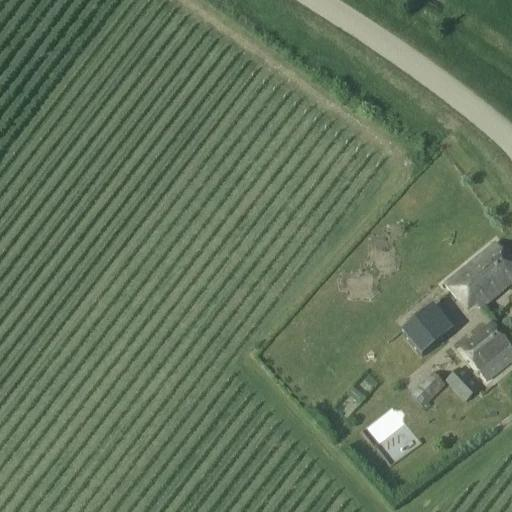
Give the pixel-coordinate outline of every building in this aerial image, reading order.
[(511,266),(494,245),(446,285),(458,299),(467,291),(482,309),(511,284),(511,266)] [(431,308),(400,334),(420,359),(442,341),(432,328),(441,321),(431,308)] [(511,352),(491,326),(460,351),(486,383),(511,362),(511,352)] [(479,393),(459,371),(445,384),(465,406),(479,393)] [(445,388),(433,375),(410,396),(423,409),(445,388)] [(409,422),(394,405),(365,429),(380,447),(409,422)]
